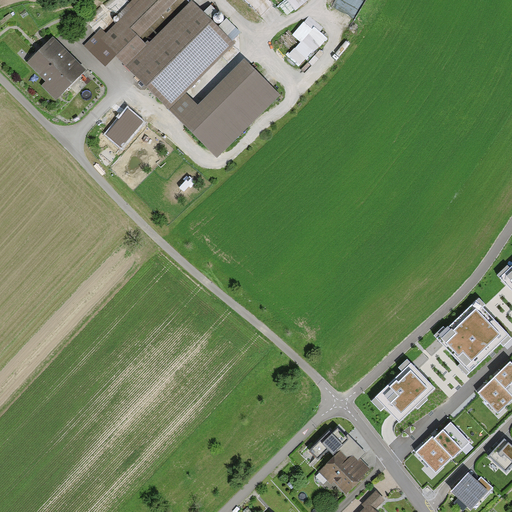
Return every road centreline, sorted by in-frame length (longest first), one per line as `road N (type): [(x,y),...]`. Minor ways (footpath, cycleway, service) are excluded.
road 1 (unclassified): [(340,402),(195,273),(0,77)]
road 2 (residential): [(388,460),(511,347)]
road 3 (residential): [(225,511),(340,402)]
